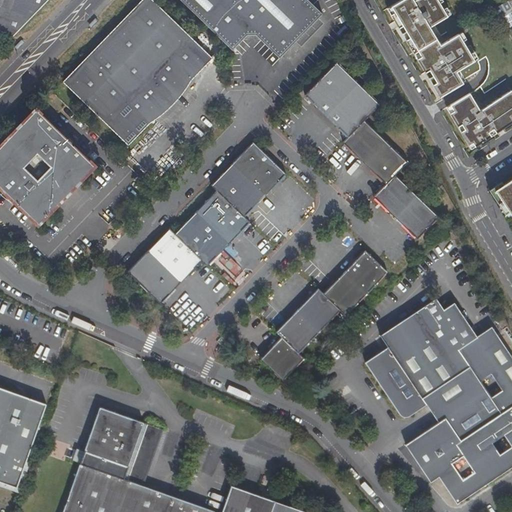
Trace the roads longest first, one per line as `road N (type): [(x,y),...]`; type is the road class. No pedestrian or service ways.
road 1 (unclassified): [(188,362),(220,315),(331,198),(247,117),(98,272),(80,313)]
road 2 (unclassified): [(188,362),(314,422),(396,511)]
road 3 (residential): [(464,178),(356,0)]
road 4 (tertiary): [(0,93),(89,0)]
